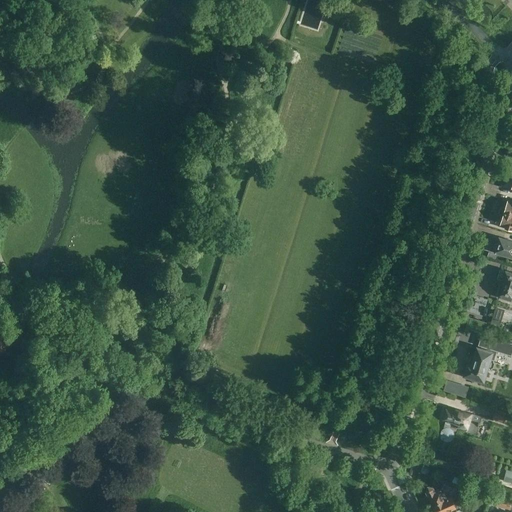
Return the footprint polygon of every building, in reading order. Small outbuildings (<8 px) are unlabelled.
[(511,214),(504,212),(500,225),(503,226),(503,227),(511,230),(511,214)] [(495,243),(493,249),(495,250),(495,252),(511,257),(511,241),(499,237),(497,244),(495,243)] [(504,285),(501,295),(501,297),(511,300),(511,298),(511,272),(500,269),(497,278),(505,281),(503,285),(504,285)] [(23,290),(23,291),(27,291),(32,286),(22,279),(19,285),(19,287),(20,288),(21,289),(22,290),(23,290)] [(135,300),(119,287),(111,297),(127,309),(135,300)] [(0,352),(0,353),(8,337),(0,332),(0,352)] [(471,356),(469,363),(468,366),(466,367),(465,371),(465,373),(465,375),(476,378),(476,380),(479,381),(480,380),(483,381),(487,369),(491,370),(491,368),(493,367),(494,363),(494,361),(494,360),(494,359),(496,351),(511,355),(511,351),(511,343),(482,334),(478,345),(482,346),(481,349),(478,347),(475,357),(471,356)] [(446,408),(442,418),(446,420),(442,429),(441,431),(440,436),(441,438),(442,440),(443,441),(446,442),(448,442),(450,441),(452,439),(453,437),(454,435),(454,433),(453,431),(451,429),(449,428),(451,421),(458,423),(457,427),(474,433),(476,431),(481,417),(456,408),(455,411),(446,408)] [(496,408),(492,419),(503,423),(507,413),(496,408)] [(511,470),(507,469),(503,481),(511,483),(511,470)] [(433,504),(452,496),(451,494),(452,492),(454,488),(446,485),(447,485),(443,483),(443,484),(444,484),(441,490),(439,490),(438,489),(435,490),(434,487),(428,485),(426,491),(428,494),(429,494),(433,504)] [(452,496),(433,504),(434,505),(433,507),(434,510),(436,510),(436,511),(445,511),(459,506),(459,507),(467,504),(464,499),(455,503),(452,496)]
